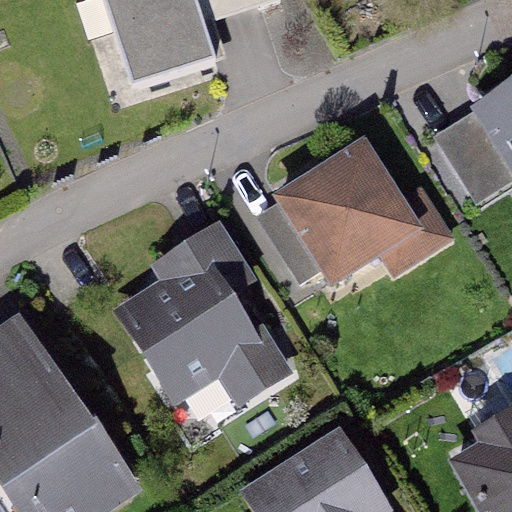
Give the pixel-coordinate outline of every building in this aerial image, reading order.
[(212,60),(188,0),(98,0),(93,2),(128,92),(212,60)] [(511,97),(475,122),(511,178),(511,97)] [(358,156),(274,205),(328,296),(389,260),(400,278),(445,251),(420,209),(397,222),(358,156)] [(199,274),(121,324),(169,398),(183,389),(203,385),(218,375),(237,405),(278,378),(254,340),(245,345),(218,302),(242,287),(211,238),(186,253),(199,274)] [(70,417),(15,334),(0,344),(0,491),(13,511),(99,511),(127,493),(85,430),(77,435),(66,419),(70,417)] [(511,511),(511,436),(452,472),(475,511),(511,511)] [(374,511),(333,447),(247,502),(253,511),(374,511)]
